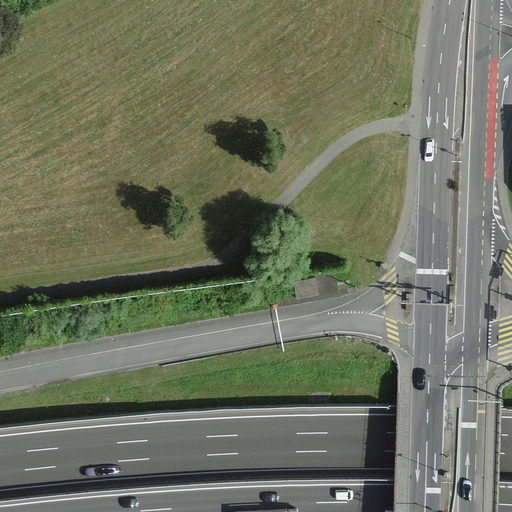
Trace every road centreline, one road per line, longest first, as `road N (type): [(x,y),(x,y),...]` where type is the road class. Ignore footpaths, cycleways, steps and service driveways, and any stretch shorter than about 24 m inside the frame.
road 1 (motorway): [(511,445),(294,440),(0,465)]
road 2 (motorway): [(116,511),(289,501),(511,505)]
road 3 (motorway): [(335,320),(0,382)]
road 4 (secondary): [(450,0),(434,230)]
road 5 (secondary): [(478,207),(487,0)]
road 6 (motorway): [(434,230),(391,284),(335,320)]
road 7 (secondary): [(429,376),(424,511)]
road 8 (secondary): [(474,340),(478,207)]
